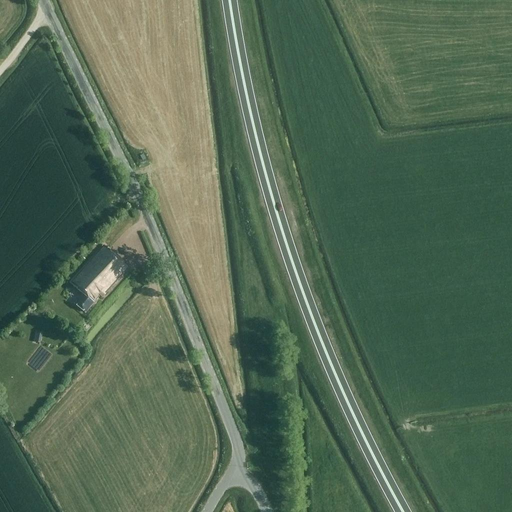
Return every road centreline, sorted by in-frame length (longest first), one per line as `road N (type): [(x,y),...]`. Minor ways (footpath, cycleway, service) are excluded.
road 1 (trunk): [(402,511),(299,284),(261,159),(229,0)]
road 2 (tertiary): [(235,466),(233,431),(133,188),(44,0)]
